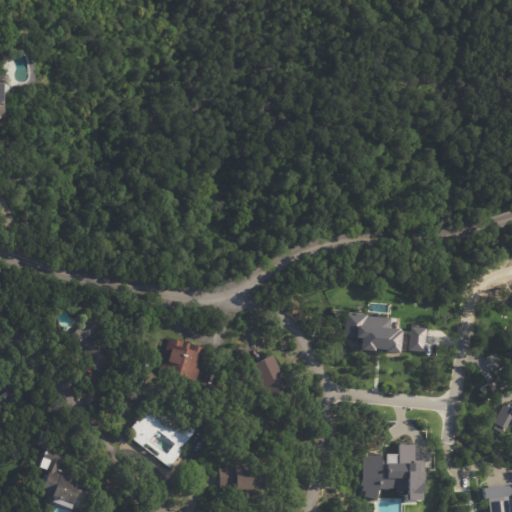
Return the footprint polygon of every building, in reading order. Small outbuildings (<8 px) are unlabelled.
[(391,299),(391,305),(376,303),(377,290),(392,293),(391,299)] [(98,369),(87,358),(89,356),(70,338),(92,313),(107,326),(97,337),(102,342),(109,335),(121,346),(115,351),(126,362),(110,380),(98,369)] [(407,351),(423,352),(424,327),(407,327),(407,351)] [(186,341),(207,347),(198,383),(181,378),(182,376),(162,371),(170,337),(186,341)] [(283,374),(293,395),(273,404),(267,391),(260,394),(253,381),(259,378),(253,365),(274,355),(283,374)] [(491,410),(488,402),(511,390),(511,396),(504,400),(507,409),(493,415),(491,410)] [(511,403),(509,407),(500,404),(490,429),(503,434),(510,416),(511,417),(511,403)] [(195,429),(197,431),(184,447),(186,448),(172,467),(159,457),(161,454),(147,443),(144,447),(131,436),(136,429),(133,427),(139,420),(141,422),(154,406),(181,428),(186,422),(195,429)] [(420,442),(404,455),(394,443),(410,430),(420,442)] [(360,456),(360,499),(376,499),(376,490),(402,489),(403,501),(422,501),(421,460),(413,460),(413,444),(395,444),(395,454),(382,454),(382,456),(360,456)] [(50,447),(66,453),(60,469),(84,477),(83,480),(92,483),(83,510),(54,499),(54,497),(43,493),(50,470),(41,467),(48,446),(50,447)] [(220,486),(220,466),(263,466),(263,487),(220,487),(220,486)] [(481,488),(482,498),(486,498),(487,511),(511,511),(511,482),(511,483),(511,482),(507,483),(507,485),(481,488)]
